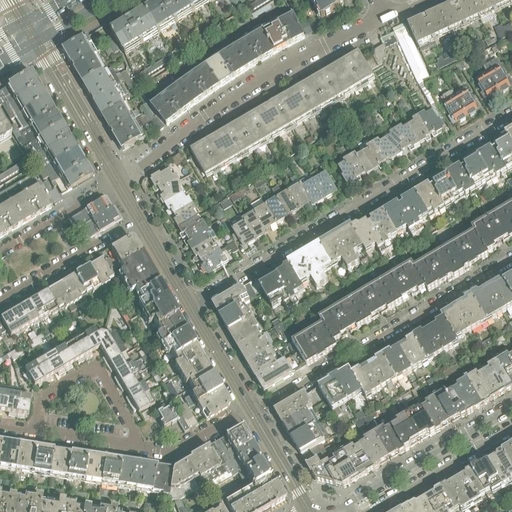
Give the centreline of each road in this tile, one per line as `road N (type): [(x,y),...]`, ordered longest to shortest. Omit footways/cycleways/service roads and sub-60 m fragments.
road 1 (residential): [(190,307),(511,117)]
road 2 (residential): [(389,17),(263,80),(116,181)]
road 3 (residential): [(253,413),(511,260)]
road 4 (residential): [(133,447),(131,427),(91,369),(39,399),(34,433)]
road 5 (residential): [(511,406),(369,490)]
road 6 (residential): [(0,300),(139,220)]
road 7 (tertiary): [(116,181),(37,45)]
road 8 (residential): [(379,507),(511,429)]
road 9 (residential): [(116,181),(0,253)]
road 10 (residential): [(133,447),(181,452),(253,413)]
road 11 (tertiary): [(253,413),(190,307)]
